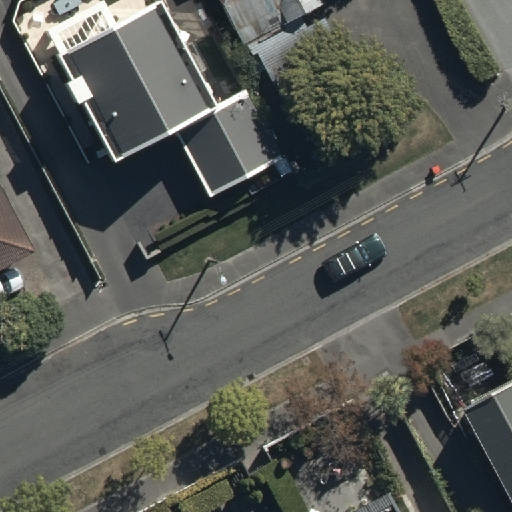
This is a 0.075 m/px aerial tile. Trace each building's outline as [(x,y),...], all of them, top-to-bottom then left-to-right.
[(170,115),(207,186),(282,147),(248,82),(224,95),(197,45),(207,40),(185,0),(184,0),(176,5),(173,0),(118,0),(109,5),(105,0),(92,0),(47,24),(65,60),(60,63),(72,86),(76,83),(109,147),(170,115)] [(223,0),(281,106),(350,69),(313,2),(316,0),(223,0)] [(0,255),(28,239),(0,189),(0,255)] [(511,372),(463,398),(511,489),(511,372)] [(398,511),(388,491),(349,511),(398,511)]
